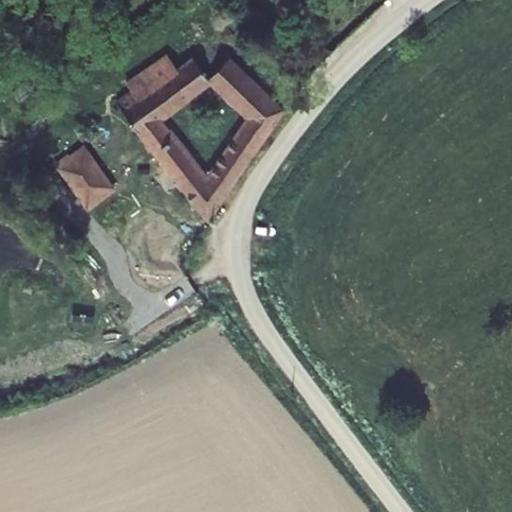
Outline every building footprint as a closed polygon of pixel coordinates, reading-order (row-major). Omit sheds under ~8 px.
[(218,69),(203,50),(193,59),(209,79),(218,69)] [(178,70),(169,56),(126,84),(131,90),(116,102),(138,131),(159,116),(209,79),(193,59),(178,70)] [(228,56),(218,69),(209,79),(248,117),(266,134),(283,109),(228,56)] [(167,129),(159,116),(138,131),(148,143),(167,129)] [(266,134),(248,117),(237,133),(257,147),(266,134)] [(207,218),(257,147),(237,133),(206,177),(167,129),(148,143),(207,218)] [(114,185),(85,147),(44,178),(73,216),(89,203),(114,185)]
